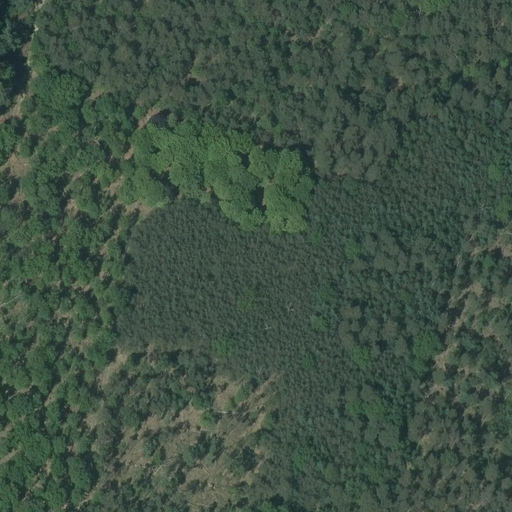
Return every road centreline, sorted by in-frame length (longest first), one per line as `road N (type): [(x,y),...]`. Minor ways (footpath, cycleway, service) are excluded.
road 1 (track): [(151,120),(85,511)]
road 2 (track): [(0,151),(45,0)]
road 3 (track): [(24,79),(151,120)]
